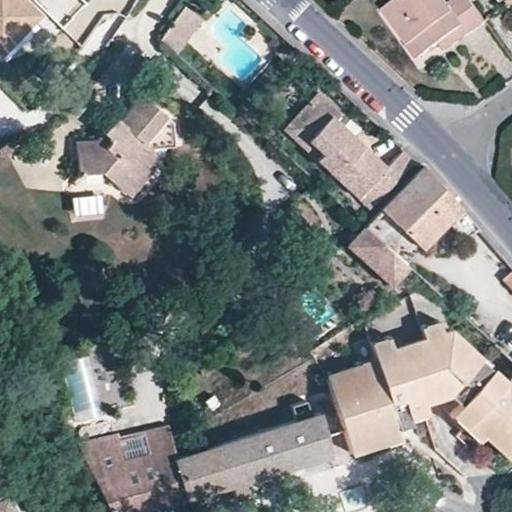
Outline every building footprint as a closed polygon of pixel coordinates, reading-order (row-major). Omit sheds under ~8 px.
[(0,0),(0,44),(6,50),(40,14),(25,0),(0,0)] [(469,0),(452,0),(447,4),(444,0),(397,0),(383,11),(406,45),(415,39),(424,52),(438,42),(445,37),(451,44),(484,21),(469,0)] [(184,4),(179,10),(195,24),(200,18),(184,4)] [(182,39),(195,24),(179,10),(166,26),(182,39)] [(166,26),(155,39),(172,51),(182,39),(166,26)] [(443,50),(451,44),(445,37),(438,42),(443,50)] [(416,59),(424,52),(415,39),(406,45),(416,59)] [(316,92),(299,112),(317,127),(310,137),(326,150),(316,160),(346,186),(349,182),(362,195),(358,198),(370,209),(412,162),(401,152),(387,166),(355,138),(350,145),(340,135),(345,129),(335,119),(340,113),(316,92)] [(74,139),(74,172),(98,172),(123,196),(149,167),(149,149),(171,147),(171,122),(137,96),(118,120),(116,118),(103,132),(100,130),(93,139),(74,139)] [(317,127),(299,112),(283,130),(316,160),(326,150),(310,137),(317,127)] [(355,138),(345,129),(340,135),(350,145),(355,138)] [(477,229),(422,165),(364,227),(402,262),(445,220),(461,239),(477,229)] [(349,182),(346,186),(358,198),(362,195),(349,182)] [(103,197),(72,199),(73,220),(104,219),(103,197)] [(402,262),(364,227),(346,246),(387,283),(388,282),(407,266),(402,262)] [(511,268),(500,279),(511,293),(511,268)] [(419,325),(422,334),(440,328),(436,319),(419,325)] [(440,328),(422,334),(423,338),(389,348),(388,345),(369,352),(373,361),(375,369),(358,375),(356,372),(325,382),(349,454),(379,444),(380,447),(400,440),(394,425),(391,417),(405,413),(407,421),(427,415),(423,402),(447,394),(459,405),(454,411),(468,424),(483,437),(509,460),(511,456),(511,374),(504,383),(447,330),(441,332),(440,328)] [(367,342),(369,352),(388,345),(384,337),(367,342)] [(375,369),(373,361),(355,367),(356,372),(358,375),(375,369)] [(300,419),(293,421),(171,458),(183,498),(228,484),(233,500),(250,495),(246,479),(328,454),(316,414),(308,416),(303,401),(294,404),(300,419)] [(288,406),(293,421),(300,419),(294,404),(288,406)] [(468,424),(454,411),(449,416),(464,428),(468,424)] [(391,417),(394,425),(407,421),(405,413),(391,417)] [(483,437),(468,424),(464,428),(478,442),(483,437)] [(138,511),(183,498),(171,458),(165,426),(141,431),(145,453),(121,459),(114,434),(76,443),(109,511),(138,511)] [(0,511),(14,511),(3,490),(0,491),(0,511)]
